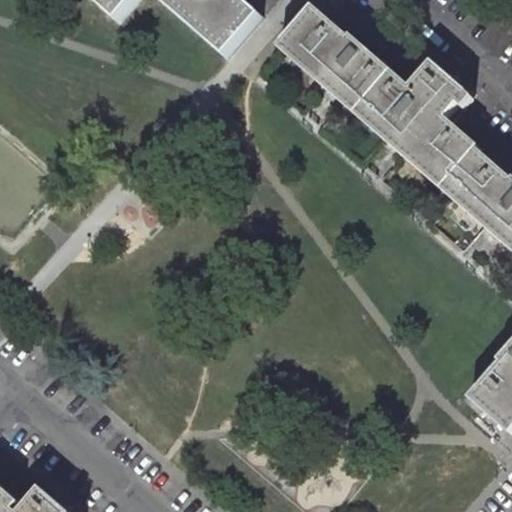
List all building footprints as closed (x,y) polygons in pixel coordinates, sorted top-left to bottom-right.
[(139,0),(91,0),(119,24),(139,0)] [(157,0),(228,60),(264,18),(243,0),(157,0)] [(284,47),(511,246),(511,177),(448,122),(470,97),(435,66),(412,92),(353,40),(352,41),(316,10),(315,11),(284,47)] [(511,344),(495,363),(498,365),(467,401),(501,430),(511,417),(511,344)] [(0,511),(66,511),(42,491),(22,511),(17,511),(22,505),(0,486),(0,511)]
